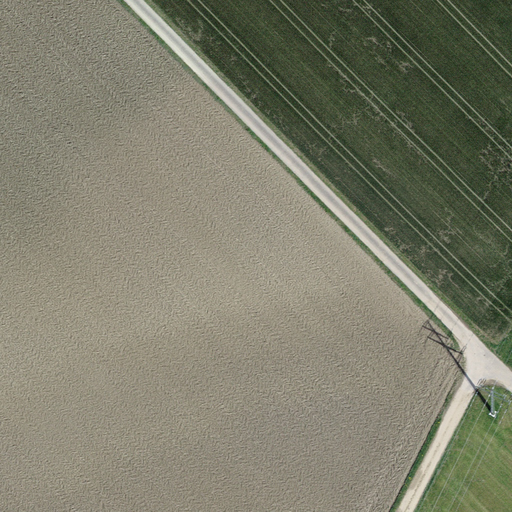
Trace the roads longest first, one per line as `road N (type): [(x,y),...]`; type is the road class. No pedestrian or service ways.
road 1 (track): [(120,0),(511,399)]
road 2 (track): [(476,363),(401,511)]
